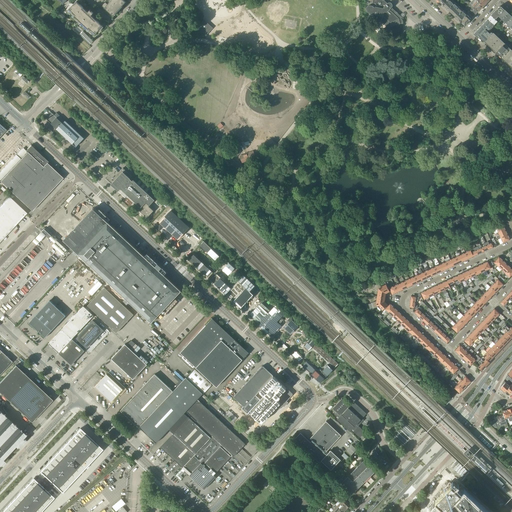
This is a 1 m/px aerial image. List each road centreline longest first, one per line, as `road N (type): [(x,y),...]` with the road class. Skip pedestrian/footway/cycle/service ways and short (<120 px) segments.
road 1 (residential): [(212,509),(306,408),(310,391),(81,176)]
road 2 (track): [(92,52),(344,290)]
road 3 (residential): [(447,350),(403,309),(402,297),(511,244)]
road 4 (residential): [(203,511),(77,397)]
road 5 (unclassified): [(23,123),(137,5)]
